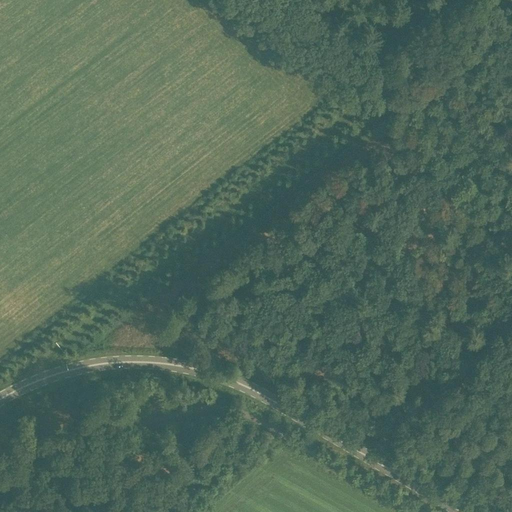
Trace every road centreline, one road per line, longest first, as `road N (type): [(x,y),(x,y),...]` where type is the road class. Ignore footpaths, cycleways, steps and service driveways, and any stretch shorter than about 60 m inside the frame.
road 1 (secondary): [(0,399),(85,364),(125,359),(198,367),(263,392),(465,511)]
road 2 (track): [(511,203),(279,0)]
road 3 (track): [(381,89),(500,0)]
